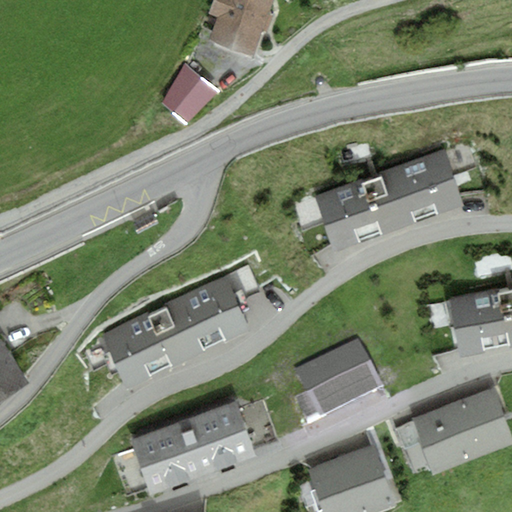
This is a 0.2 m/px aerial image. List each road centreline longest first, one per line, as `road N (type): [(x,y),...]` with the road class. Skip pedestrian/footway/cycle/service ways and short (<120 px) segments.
road 1 (residential): [(0,500),(63,467),(154,391),(243,354),(347,270),(437,231),(511,222)]
road 2 (residential): [(0,223),(208,124),(322,23),(384,0)]
road 3 (residential): [(138,511),(268,466),(422,391),(511,362)]
road 4 (residential): [(190,165),(202,193),(195,216),(129,272),(0,417)]
road 5 (tertiary): [(190,165),(331,109),(511,78)]
road 6 (tertiary): [(0,254),(190,165)]
